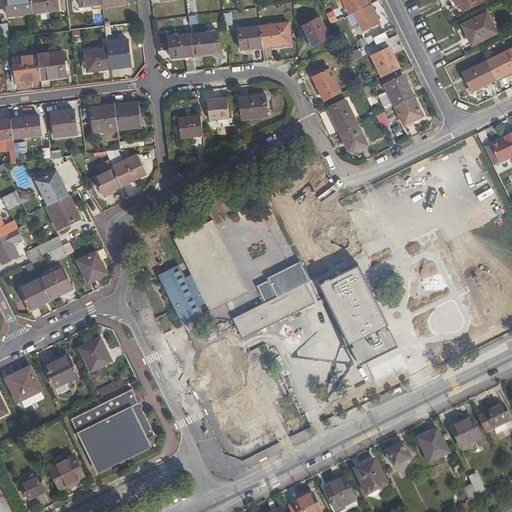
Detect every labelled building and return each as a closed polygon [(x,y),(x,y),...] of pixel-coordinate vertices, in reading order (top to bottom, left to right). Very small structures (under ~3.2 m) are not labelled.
[(32,14),(30,0),(4,0),(7,18),(32,14)] [(56,0),(30,0),(32,14),(58,11),(56,0)] [(123,0),(101,0),(102,5),(102,9),(124,7),(123,0)] [(341,0),(349,15),(353,14),(368,6),(365,0),(341,0)] [(463,11),(482,2),(481,0),(448,0),(450,2),(454,0),(457,6),(460,5),(463,11)] [(368,6),(353,14),(363,32),(380,23),(370,5),(368,6)] [(465,24),(475,44),(497,34),(487,13),(465,24)] [(312,47),(330,37),(320,18),(302,27),(312,47)] [(260,28),(262,48),(286,45),(284,33),(289,32),(288,23),(260,27),(260,28)] [(472,46),(475,44),(465,24),(462,26),(472,46)] [(7,26),(0,26),(0,39),(0,40),(8,39),(7,26)] [(241,51),(262,48),(260,28),(238,30),(241,51)] [(372,39),(374,43),(376,46),(388,40),(385,33),(372,39)] [(190,37),(192,57),(219,54),(216,34),(190,37)] [(170,60),(192,57),(190,37),(190,36),(167,39),(170,60)] [(107,50),(109,70),(131,67),(128,41),(106,43),(107,50)] [(382,79),(400,70),(389,48),(371,57),(382,79)] [(87,72),(109,70),(107,50),(85,53),(87,72)] [(487,62),(496,80),(511,71),(511,58),(509,52),(487,62)] [(37,56),(41,81),(65,79),(62,53),(37,56)] [(15,84),(41,81),(37,56),(12,59),(15,84)] [(481,87),(496,80),(487,62),(462,73),(470,89),(480,84),(481,87)] [(130,70),(113,72),(114,79),(131,78),(130,70)] [(313,79),(325,103),(341,94),(329,71),(313,79)] [(395,107),(415,98),(404,77),(385,87),(395,107)] [(480,84),(470,89),(471,92),(481,87),(480,84)] [(239,98),(242,121),(266,118),(264,95),(239,98)] [(425,117),(415,98),(395,107),(405,127),(425,117)] [(226,99),(207,101),(209,121),(229,119),(226,99)] [(115,106),(117,131),(139,128),(136,103),(115,106)] [(329,112),(340,135),(358,126),(346,103),(329,112)] [(92,134),(117,131),(115,106),(89,109),(92,134)] [(74,111),(51,114),(54,138),(77,135),(74,111)] [(376,117),(382,128),(389,125),(383,113),(376,117)] [(182,137),(202,135),(200,117),(180,119),(182,137)] [(32,119),(11,121),(13,140),(34,137),(32,119)] [(5,152),(14,151),(13,140),(11,121),(0,122),(0,139),(4,139),(5,152)] [(358,126),(340,135),(349,152),(355,154),(368,146),(358,126)] [(511,133),(490,145),(491,146),(499,162),(500,165),(511,158),(511,133)] [(491,146),(485,149),(493,166),(499,162),(491,146)] [(46,158),(53,157),(52,147),(44,148),(46,158)] [(110,162),(122,186),(145,174),(135,155),(122,162),(116,151),(105,152),(110,162)] [(101,196),(122,186),(110,162),(96,169),(99,174),(92,178),(101,196)] [(53,203),(68,196),(55,172),(35,182),(47,206),(53,203)] [(16,191),(1,198),(6,209),(21,202),(16,191)] [(79,218),(68,196),(53,203),(47,206),(46,207),(59,232),(69,226),(68,223),(79,218)] [(298,233),(313,234),(314,210),(299,210),(298,233)] [(80,221),(79,218),(68,223),(69,226),(80,221)] [(206,305),(209,312),(248,293),(212,222),(174,241),(192,276),(185,280),(178,266),(158,276),(182,325),(202,315),(199,308),(206,305)] [(17,229),(6,234),(11,243),(21,238),(17,229)] [(6,234),(0,237),(0,261),(2,265),(18,257),(11,243),(6,234)] [(47,254),(50,252),(62,246),(58,238),(42,245),(47,254)] [(319,247),(330,272),(347,263),(335,239),(319,247)] [(73,251),(69,243),(63,246),(67,254),(73,251)] [(27,253),(31,261),(47,254),(42,245),(27,253)] [(54,261),(67,255),(67,254),(63,246),(62,246),(50,252),(54,261)] [(78,263),(88,284),(99,279),(98,277),(103,274),(103,270),(96,254),(78,263)] [(266,304),(250,312),(252,316),(236,324),(242,338),(243,340),(315,305),(307,289),(291,297),(289,293),(305,286),(310,283),(302,266),(270,282),(271,284),(259,290),(266,304)] [(320,285),(326,297),(349,345),(387,326),(358,267),(320,285)] [(41,281),(51,301),(61,296),(60,294),(72,288),(63,270),(41,281)] [(31,311),(51,301),(41,281),(21,291),(31,311)] [(291,297),(307,289),(305,286),(289,293),(291,297)] [(349,345),(326,297),(322,299),(345,347),(349,345)] [(234,320),(236,324),(252,316),(250,312),(234,320)] [(387,326),(349,345),(360,366),(397,347),(387,326)] [(100,339),(107,353),(111,352),(102,334),(90,341),(91,343),(100,339)] [(110,361),(107,353),(100,339),(91,343),(80,349),(91,371),(110,361)] [(223,341),(201,352),(239,426),(260,415),(226,346),(223,341)] [(52,365),(68,357),(66,354),(50,361),(51,363),(52,365)] [(78,377),(68,357),(52,365),(51,363),(44,367),(57,395),(66,391),(63,385),(78,377)] [(18,401),(40,390),(30,370),(15,378),(14,376),(6,380),(18,401)] [(115,383),(101,388),(104,395),(118,390),(115,383)] [(131,391),(100,406),(69,420),(93,470),(124,455),(148,443),(147,440),(154,437),(131,391)] [(503,405),(477,418),(486,435),(511,422),(503,405)] [(470,419),(451,429),(461,449),(481,439),(470,419)] [(420,445),(430,464),(450,455),(440,435),(420,445)] [(148,443),(124,455),(93,470),(96,475),(127,460),(151,448),(148,443)] [(402,444),(385,452),(393,467),(410,459),(402,444)] [(85,479),(74,457),(50,468),(61,490),(85,479)] [(356,472),(368,495),(386,486),(375,463),(366,467),(356,472)] [(40,477),(23,485),(30,499),(48,491),(40,477)] [(325,489),(336,511),(356,502),(345,480),(325,489)] [(474,489),(472,485),(466,488),(472,500),(478,497),(478,496),(474,489)] [(481,485),(474,489),(478,496),(478,497),(492,491),(493,490),(491,487),(484,491),(481,485)] [(386,486),(368,495),(369,497),(375,498),(387,487),(386,486)] [(501,486),(493,490),(492,491),(496,499),(505,494),(501,486)] [(293,504),(297,511),(321,511),(313,494),(293,504)] [(468,503),(458,508),(459,511),(463,511),(470,508),(468,503)]
